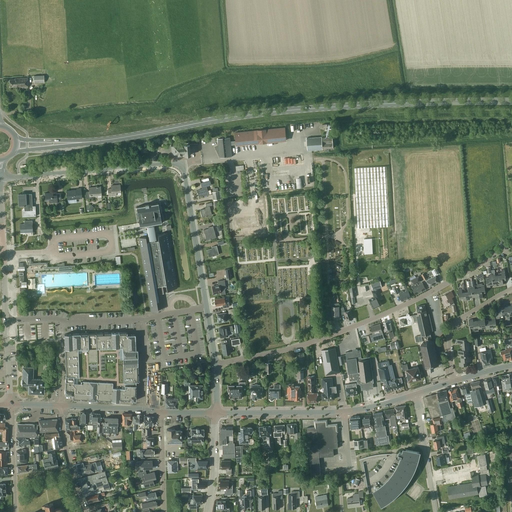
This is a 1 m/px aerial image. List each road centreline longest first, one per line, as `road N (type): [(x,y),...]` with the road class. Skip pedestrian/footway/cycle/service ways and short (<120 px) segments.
road 1 (primary): [(75,142),(286,110),(511,101)]
road 2 (tertiary): [(2,176),(180,166),(206,307)]
road 3 (unclassified): [(216,364),(378,316),(511,241)]
road 4 (tertiary): [(217,412),(343,409),(414,393)]
road 5 (unclassified): [(60,320),(129,320),(206,307)]
road 6 (residential): [(435,511),(414,393)]
